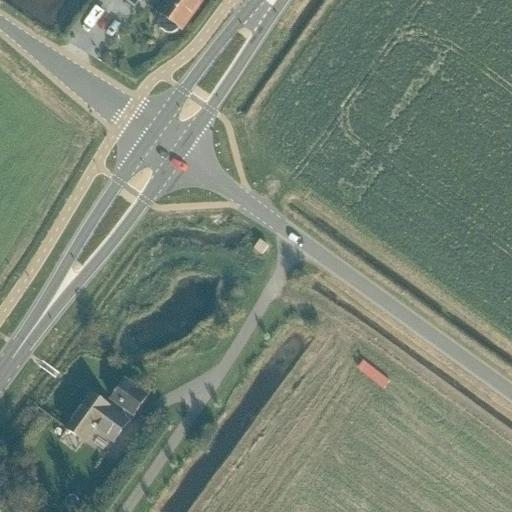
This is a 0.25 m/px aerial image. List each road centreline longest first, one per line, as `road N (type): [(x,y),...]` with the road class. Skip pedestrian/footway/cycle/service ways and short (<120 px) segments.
road 1 (tertiary): [(511,394),(166,144)]
road 2 (tertiary): [(0,377),(166,144)]
road 3 (unclassified): [(166,144),(0,22)]
road 4 (tertiary): [(166,144),(270,0)]
